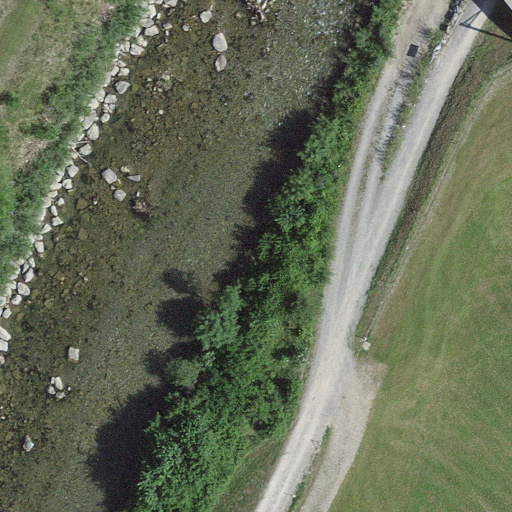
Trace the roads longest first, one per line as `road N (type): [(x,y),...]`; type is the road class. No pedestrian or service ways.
road 1 (track): [(481,0),(390,195),(334,360),(267,511)]
road 2 (track): [(436,0),(362,191),(334,360),(347,436),(312,511)]
